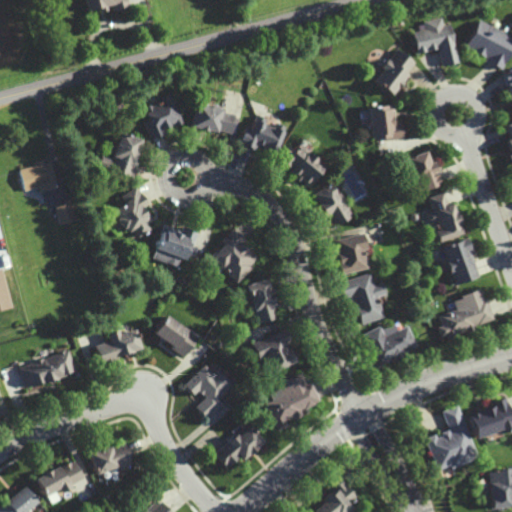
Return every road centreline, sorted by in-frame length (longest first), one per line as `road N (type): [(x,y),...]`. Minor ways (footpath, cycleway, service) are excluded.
road 1 (secondary): [(364,0),(0,99)]
road 2 (residential): [(236,511),(402,394),(511,356)]
road 3 (residential): [(363,417),(323,335),(291,227),(257,194),(208,179)]
road 4 (residential): [(217,511),(141,408),(110,408),(0,452)]
road 5 (residential): [(464,133),(511,264)]
road 6 (residential): [(206,186),(208,173),(196,159),(183,157),(169,169),(171,189),(182,197),(206,186)]
road 7 (residential): [(452,133),(470,130),(476,118),(464,96),(445,99),(439,109),(452,133)]
